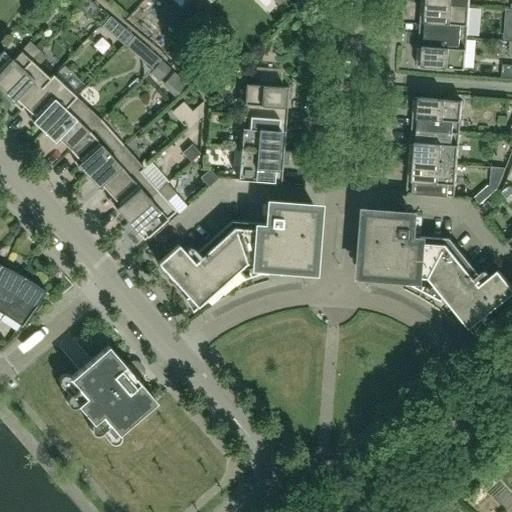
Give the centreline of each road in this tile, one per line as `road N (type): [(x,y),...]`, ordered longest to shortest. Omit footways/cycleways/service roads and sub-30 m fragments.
road 1 (residential): [(332,293),(359,0)]
road 2 (tertiary): [(230,511),(255,488),(261,466),(178,354)]
road 3 (residential): [(332,293),(267,298),(178,354)]
road 4 (tertiary): [(111,280),(0,161)]
road 5 (residential): [(462,352),(424,318),(383,300),(332,293)]
road 6 (residential): [(0,367),(5,371),(111,280)]
road 7 (unclassified): [(400,465),(511,372)]
